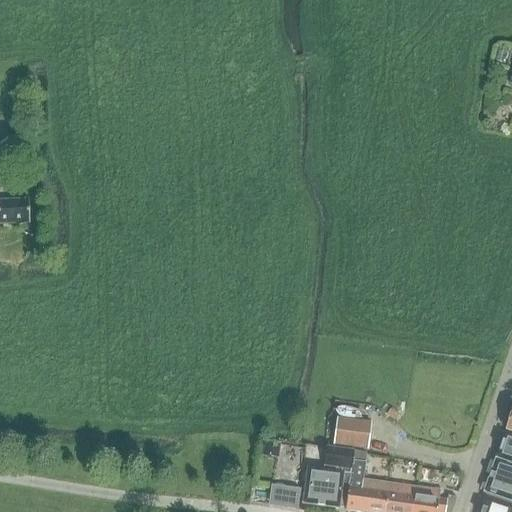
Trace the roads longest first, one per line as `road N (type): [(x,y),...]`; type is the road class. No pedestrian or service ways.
road 1 (unclassified): [(249,511),(0,477)]
road 2 (residential): [(460,511),(511,363)]
